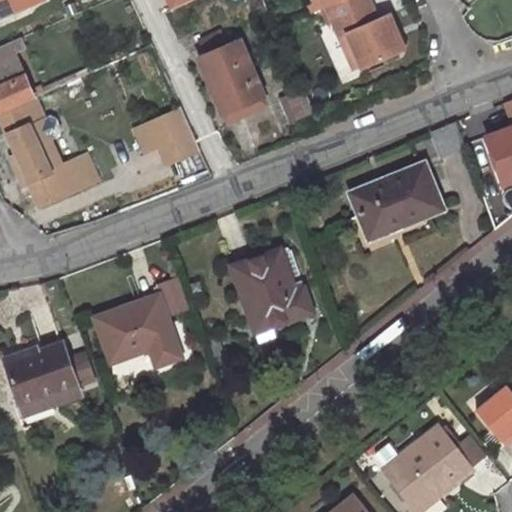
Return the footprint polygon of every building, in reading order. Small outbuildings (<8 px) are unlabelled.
[(0,0),(0,15),(12,11),(38,0),(0,0)] [(168,0),(173,9),(192,0),(168,0)] [(259,0),(246,0),(258,32),(270,28),(259,0)] [(390,15),(378,20),(369,0),(340,0),(327,6),(334,23),(341,20),(360,67),(404,49),(390,15)] [(0,22),(15,16),(12,11),(0,15),(0,22)] [(341,20),(334,23),(354,69),(360,67),(341,20)] [(223,32),(200,38),(204,51),(227,44),(223,32)] [(240,41),(199,58),(223,113),(264,95),(240,41)] [(0,63),(16,56),(9,42),(0,46),(0,63)] [(0,109),(32,96),(16,56),(0,63),(0,109)] [(291,126),(315,114),(304,90),(280,102),(291,126)] [(28,180),(39,205),(60,195),(51,171),(61,167),(49,139),(55,136),(59,128),(55,119),(49,115),(45,117),(35,95),(32,96),(0,109),(0,113),(9,132),(7,133),(16,154),(28,180)] [(202,150),(182,109),(137,130),(148,153),(162,147),(171,165),(202,150)] [(439,157),(465,147),(456,122),(429,132),(439,157)] [(511,128),(485,138),(502,184),(511,180),(511,128)] [(28,180),(16,154),(9,158),(21,183),(28,180)] [(60,195),(98,178),(89,159),(87,155),(61,167),(51,171),(60,195)] [(423,163),(351,193),(369,238),(392,228),(390,223),(438,203),(423,163)] [(505,220),(499,200),(488,210),(495,228),(505,220)] [(441,208),(438,203),(390,223),(392,228),(441,208)] [(278,250),(232,267),(250,316),(264,312),(270,326),(311,312),(302,287),(293,290),(278,250)] [(162,286),(172,314),(190,307),(180,280),(162,286)] [(160,296),(96,317),(111,362),(150,348),(156,366),(181,357),(160,296)] [(20,404),(57,391),(62,404),(81,398),(62,343),(6,363),(20,404)] [(79,359),(84,385),(95,383),(90,357),(79,359)] [(511,391),(507,386),(477,410),(506,445),(511,440),(511,391)] [(24,416),(62,404),(57,391),(20,404),(24,416)] [(438,426),(385,467),(419,511),(439,495),(430,483),(448,468),(458,481),(472,469),(438,426)] [(364,511),(352,496),(333,511),(364,511)]
